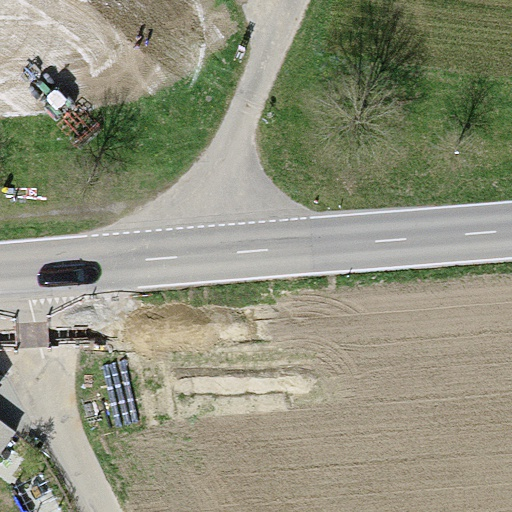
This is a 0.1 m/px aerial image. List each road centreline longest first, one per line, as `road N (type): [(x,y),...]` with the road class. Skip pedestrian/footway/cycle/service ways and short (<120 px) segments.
road 1 (secondary): [(511,230),(205,257)]
road 2 (unclassified): [(295,0),(242,121),(205,257)]
road 3 (unclassified): [(102,511),(44,385),(25,272)]
road 4 (secondary): [(205,257),(25,272)]
